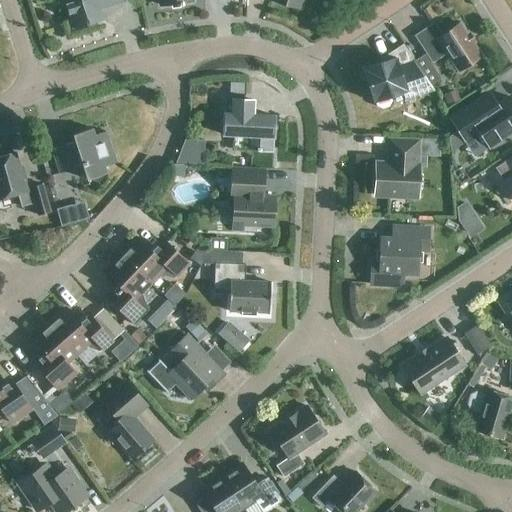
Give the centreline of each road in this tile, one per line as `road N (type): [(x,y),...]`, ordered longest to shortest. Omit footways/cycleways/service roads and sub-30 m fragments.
road 1 (residential): [(114,511),(322,318)]
road 2 (residential): [(49,273),(134,187),(159,149),(174,114),(169,54)]
road 3 (residential): [(297,68),(326,121),(322,318)]
road 4 (residential): [(343,365),(408,450),(504,490)]
road 5 (residential): [(511,255),(343,365)]
road 6 (residential): [(38,91),(169,54)]
road 7 (residential): [(169,54),(240,44),(297,68)]
road 8 (residential): [(297,68),(398,0)]
